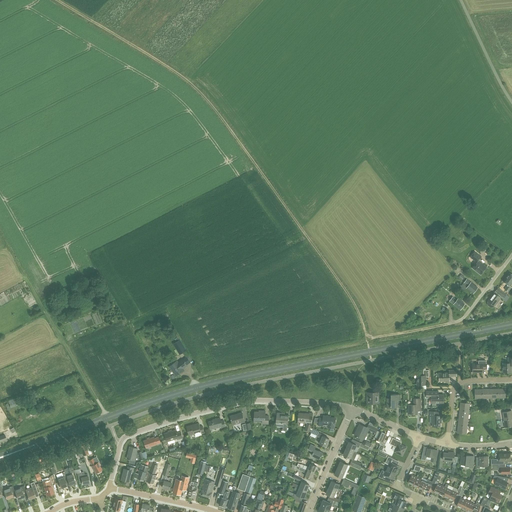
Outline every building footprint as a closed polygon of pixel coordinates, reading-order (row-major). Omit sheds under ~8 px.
[(480,275),(486,267),(478,261),(482,257),(475,251),(470,257),(477,262),(472,268),(480,275)] [(508,292),(511,287),(510,286),(511,283),(511,274),(509,272),(503,281),(508,285),(505,289),(508,292)] [(473,293),(478,288),(471,282),(467,279),(463,283),(467,287),(466,288),(473,293)] [(503,299),(504,298),(506,295),(498,288),(495,291),(496,292),(495,293),(494,293),(487,302),(487,305),(491,307),(494,307),(501,298),(503,299)] [(457,300),(453,297),(449,301),(453,304),(454,304),(460,310),(465,304),(458,299),(457,300)] [(173,344),(180,355),(187,350),(180,340),(173,344)] [(168,365),(170,362),(162,354),(160,356),(168,365)] [(511,365),(511,357),(508,357),(508,363),(503,363),(503,372),(511,372),(511,365)] [(188,365),(183,359),(178,362),(178,361),(169,368),(176,376),(184,370),(183,369),(188,365)] [(486,362),(486,360),(478,360),(478,364),(473,364),(473,372),(483,372),(483,369),(487,369),(487,362),(486,362)] [(429,369),(429,366),(423,366),(420,366),(420,368),(423,368),(423,370),(423,375),(417,375),(417,385),(421,385),(421,389),(426,389),(426,385),(426,377),(429,377),(429,370),(426,370),(426,369),(429,369)] [(457,376),(457,370),(449,370),(449,373),(439,373),(440,381),(449,381),(449,376),(454,376),(457,376)] [(426,398),(432,398),(432,403),(432,406),(436,406),(436,403),(443,403),(443,395),(438,395),(438,391),(426,391),(426,398)] [(379,403),(379,392),(367,392),(367,403),(379,403)] [(386,408),(396,408),(396,400),(400,400),(400,399),(401,399),(401,395),(400,395),(400,394),(391,394),(391,398),(386,398),(386,408)] [(421,411),(421,398),(413,398),(413,404),(408,405),(408,414),(417,414),(417,411),(421,411)] [(10,408),(16,406),(19,404),(17,400),(14,401),(9,403),(10,408)] [(460,406),(460,410),(469,411),(469,407),(470,403),(460,402),(460,406)] [(459,413),(459,417),(468,418),(468,415),(469,411),(460,410),(459,413)] [(265,415),(265,411),(262,411),(262,412),(255,412),(254,420),(262,420),(262,424),(269,424),(269,415),(265,415)] [(511,413),(511,411),(502,412),(503,416),(504,420),(511,418),(511,413)] [(288,424),(289,415),(285,415),(285,413),(278,412),(277,416),(276,423),(283,424),(283,430),(287,431),(288,424)] [(442,420),(442,416),(437,416),(437,412),(430,412),(430,423),(433,423),(433,427),(441,427),(441,420),(442,420)] [(232,424),(244,421),(242,413),(238,414),(230,416),(232,424)] [(298,422),(307,423),(307,422),(312,423),(312,417),(309,417),(309,414),(305,413),(305,414),(299,413),(298,422)] [(336,418),(328,418),(328,416),(323,416),(323,418),(319,418),(319,425),(322,426),(322,424),(328,424),(328,427),(334,428),(334,425),(335,425),(336,418)] [(458,421),(458,425),(467,426),(468,422),(468,418),(459,417),(458,421)] [(221,421),(220,418),(216,419),(216,420),(208,422),(210,429),(222,427),(225,427),(223,421),(221,421)] [(198,423),(187,426),(189,435),(195,433),(196,437),(201,435),(201,433),(204,432),(203,426),(199,427),(198,423)] [(311,432),(313,428),(311,427),(311,424),(307,423),(305,430),(305,431),(309,432),(309,431),(311,432)] [(359,424),(354,435),(357,436),(356,438),(363,442),(364,440),(369,430),(376,433),(378,429),(376,428),(369,425),(367,428),(359,424)] [(458,429),(457,433),(466,434),(467,430),(467,426),(458,425),(458,429)] [(313,428),(311,432),(311,433),(316,435),(316,436),(320,438),(318,442),(320,443),(326,446),(329,439),(323,436),(324,435),(319,432),(319,431),(313,428)] [(177,433),(176,430),(165,434),(167,441),(177,438),(178,440),(183,438),(181,432),(177,433)] [(382,451),(387,441),(384,440),(386,434),(380,431),(376,440),(380,442),(379,444),(381,445),(379,449),(378,449),(377,450),(382,452),(382,451)] [(160,443),(158,437),(154,438),(154,437),(144,441),(146,448),(157,444),(160,443)] [(405,451),(407,447),(401,444),(401,443),(401,442),(393,438),(390,444),(396,447),(394,452),(402,455),(404,451),(405,451)] [(354,451),(356,446),(360,448),(360,447),(368,450),(369,447),(368,446),(362,443),(361,443),(352,439),(351,442),(349,442),(346,448),(354,451)] [(84,456),(89,454),(85,444),(80,446),(84,456)] [(320,459),(323,453),(315,449),(316,446),(310,444),(308,449),(313,452),(312,455),(320,459)] [(435,462),(438,450),(430,449),(430,448),(424,446),(421,459),(425,460),(426,456),(432,457),(431,461),(435,462)] [(130,447),(127,458),(135,460),(138,449),(130,447)] [(357,453),(354,451),(346,448),(343,454),(350,458),(352,459),(351,462),(358,465),(361,467),(363,464),(354,460),(357,453)] [(454,457),(455,452),(448,452),(448,453),(444,453),(443,460),(449,460),(449,461),(454,462),(453,463),(457,464),(458,457),(454,457)] [(493,464),(502,464),(502,461),(510,461),(510,454),(499,454),(499,457),(497,457),(497,459),(491,459),(491,464),(493,464)] [(473,467),(474,456),(466,455),(466,456),(461,456),(461,465),(465,465),(465,467),(473,467)] [(388,456),(385,463),(389,464),(387,468),(396,472),(399,466),(397,465),(393,463),(395,460),(388,456)] [(476,468),(480,468),(480,466),(488,466),(488,456),(480,456),(480,460),(476,460),(476,468)] [(39,460),(31,463),(34,471),(42,468),(41,465),(46,463),(48,462),(46,457),(39,460)] [(96,463),(93,458),(89,460),(92,466),(91,466),(96,473),(102,470),(98,462),(96,463)] [(72,467),(71,463),(70,460),(67,461),(68,464),(71,473),(68,474),(67,470),(64,471),(65,473),(66,475),(67,480),(66,480),(66,481),(65,482),(67,486),(75,483),(72,473),(74,472),(72,467)] [(205,465),(206,462),(201,461),(201,463),(200,463),(198,474),(203,475),(206,465),(205,465)] [(345,471),(348,465),(340,461),(337,468),(345,471)] [(153,483),(156,475),(154,474),(157,465),(153,463),(147,481),(153,483)] [(301,464),(299,464),(298,463),(297,466),(314,473),(317,466),(310,464),(309,467),(304,465),(301,464)] [(505,464),(502,464),(493,464),(493,469),(500,469),(500,474),(510,474),(510,467),(505,467),(505,464)] [(146,472),(148,466),(143,465),(141,470),(140,470),(137,478),(138,478),(138,479),(141,480),(141,479),(144,480),(144,481),(145,481),(147,477),(145,476),(146,472)] [(312,479),(314,473),(297,466),(296,468),(299,469),(302,470),(302,471),(307,473),(305,476),(312,479)] [(133,472),(134,468),(128,467),(127,469),(124,469),(121,480),(129,482),(132,472),(133,472)] [(220,487),(224,474),(225,469),(221,468),(219,473),(216,486),(220,487)] [(342,477),(345,471),(337,468),(334,474),(342,477)] [(382,470),(379,476),(385,479),(387,476),(391,478),(393,479),(396,472),(387,468),(385,472),(382,470)] [(80,472),(77,473),(79,481),(79,484),(82,483),(82,484),(85,483),(85,484),(89,484),(88,482),(89,482),(88,476),(87,474),(83,474),(83,471),(80,472)] [(433,487),(435,483),(440,473),(437,472),(435,477),(434,476),(432,482),(428,479),(423,490),(428,492),(431,485),(433,487)] [(63,476),(57,478),(61,488),(67,486),(65,482),(66,481),(66,480),(67,480),(66,475),(65,473),(62,474),(63,476)] [(438,483),(441,476),(442,473),(440,473),(435,483),(437,484),(433,492),(438,494),(442,486),(438,483)] [(245,491),(250,476),(243,474),(238,489),(245,491)] [(413,485),(417,477),(412,474),(408,483),(413,485)] [(505,488),(505,487),(506,487),(508,485),(507,484),(507,483),(502,480),(503,477),(494,474),(493,478),(497,480),(495,483),(505,488)] [(175,484),(173,493),(180,494),(182,488),(186,489),(189,477),(182,475),(181,479),(177,478),(176,484),(175,484)] [(44,487),(47,496),(50,495),(50,496),(53,495),(53,494),(54,493),(51,485),(50,485),(48,477),(42,479),(44,487)] [(171,482),(173,478),(169,477),(168,481),(164,480),(162,487),(170,489),(172,483),(171,482)] [(422,479),(417,477),(413,485),(418,487),(422,479)] [(423,490),(428,479),(427,479),(427,480),(422,477),(422,479),(418,487),(423,490)] [(211,493),(213,486),(214,482),(205,479),(204,483),(202,490),(201,494),(211,497),(212,493),(211,493)] [(342,482),(350,485),(358,489),(359,486),(344,479),(342,482)] [(224,494),(223,498),(221,497),(219,505),(225,507),(228,499),(227,499),(229,492),(226,491),(229,482),(223,480),(219,493),(224,494)] [(195,498),(197,490),(197,487),(198,483),(191,481),(191,485),(188,496),(195,498)] [(329,487),(336,490),(340,492),(341,489),(337,488),(339,484),(331,481),(329,487)] [(25,492),(27,496),(27,497),(28,498),(28,499),(36,497),(34,492),(37,491),(34,482),(30,484),(32,487),(25,489),(25,490),(25,492)] [(307,491),(309,485),(302,482),(300,485),(297,484),(296,487),(299,488),(307,491)] [(447,488),(449,485),(446,483),(445,487),(442,486),(438,494),(443,496),(447,488)] [(5,497),(6,499),(13,497),(11,492),(14,491),(14,489),(12,485),(3,489),(2,489),(3,490),(5,496),(5,497),(5,498),(5,497)] [(448,499),(454,488),(453,488),(453,487),(449,485),(447,488),(443,496),(448,499)] [(460,492),(462,489),(463,487),(460,485),(458,490),(454,488),(448,499),(453,501),(457,493),(457,492),(458,491),(460,492)] [(17,498),(17,499),(24,497),(23,493),(25,492),(25,490),(25,489),(24,486),(14,489),(14,491),(16,497),(16,498),(17,498)] [(333,497),(336,490),(329,487),(326,494),(333,497)] [(491,487),(488,493),(492,495),(490,498),(499,501),(502,495),(500,494),(501,491),(498,490),(491,487)] [(304,498),(307,491),(299,488),(297,495),(304,498)] [(264,494),(265,491),(261,490),(260,493),(259,492),(256,501),(257,502),(255,508),(253,511),(260,511),(261,510),(260,510),(262,503),(263,501),(262,500),(264,494)] [(230,500),(228,507),(234,510),(237,502),(236,501),(238,493),(234,491),(233,491),(230,499),(230,500)] [(248,503),(250,499),(248,498),(250,494),(245,493),(241,504),(239,511),(241,511),(245,511),(248,506),(246,505),(247,502),(248,503)] [(392,502),(395,504),(404,508),(406,502),(403,500),(404,497),(396,493),(392,502)] [(356,511),(361,511),(367,498),(358,494),(352,510),(356,511)] [(462,508),(465,500),(460,497),(457,506),(462,508)] [(116,498),(113,509),(114,509),(114,510),(118,511),(118,510),(119,510),(119,511),(121,511),(123,511),(125,504),(126,501),(123,501),(122,500),(121,500),(121,499),(117,498),(117,499),(116,498)] [(281,508),(284,500),(279,498),(278,502),(275,501),(274,505),(276,506),(276,507),(281,509),(281,508)] [(475,504),(471,511),(477,511),(480,507),(481,505),(483,506),(486,501),(483,499),(481,504),(476,502),(475,504)] [(336,501),(333,500),(332,503),(323,500),(321,506),(330,509),(331,506),(334,507),(336,501)] [(466,510),(470,502),(465,500),(462,508),(466,510)] [(303,511),(307,503),(302,502),(298,511),(303,511)] [(470,502),(466,510),(469,511),(471,511),(475,504),(470,502)] [(150,507),(150,505),(143,503),(142,507),(141,506),(139,511),(143,511),(144,511),(149,511),(153,511),(154,508),(150,507)]
